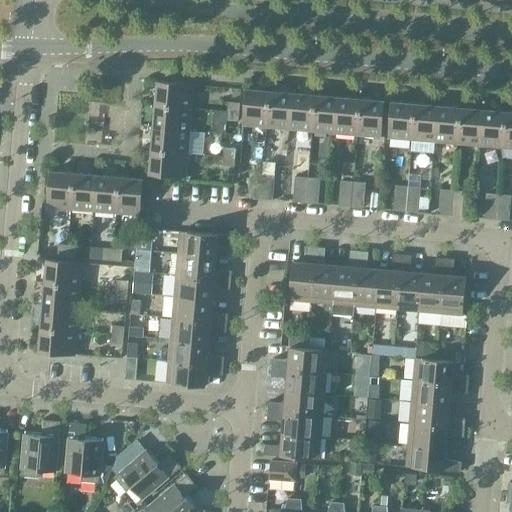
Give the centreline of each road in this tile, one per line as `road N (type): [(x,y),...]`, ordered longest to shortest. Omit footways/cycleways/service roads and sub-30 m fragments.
road 1 (tertiary): [(33,48),(189,45),(511,74)]
road 2 (residential): [(240,405),(258,214),(504,232)]
road 3 (tertiary): [(511,39),(152,0)]
road 4 (residential): [(5,387),(33,48)]
road 5 (residential): [(240,405),(5,387)]
road 6 (residential): [(486,432),(504,232)]
